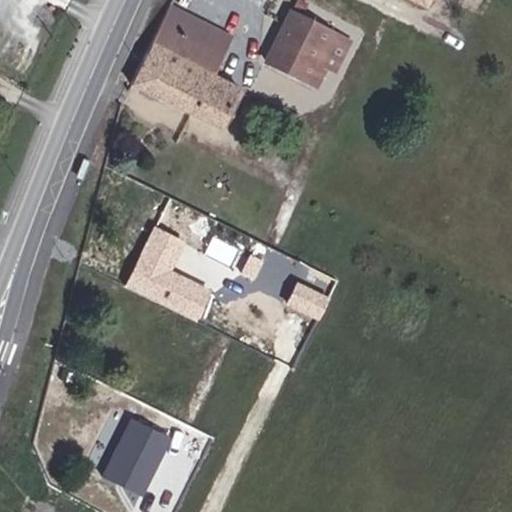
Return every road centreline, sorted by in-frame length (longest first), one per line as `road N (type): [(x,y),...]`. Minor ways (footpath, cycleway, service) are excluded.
road 1 (unknown): [(154,511),(327,158),(334,106)]
road 2 (secondary): [(13,272),(121,0)]
